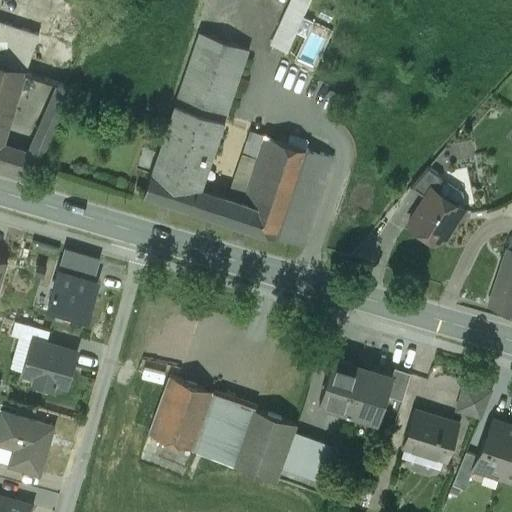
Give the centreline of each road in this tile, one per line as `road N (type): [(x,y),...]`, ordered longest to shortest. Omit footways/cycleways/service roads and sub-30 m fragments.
road 1 (primary): [(146,235),(511,343)]
road 2 (unclassified): [(146,235),(67,511)]
road 3 (primary): [(0,193),(146,235)]
